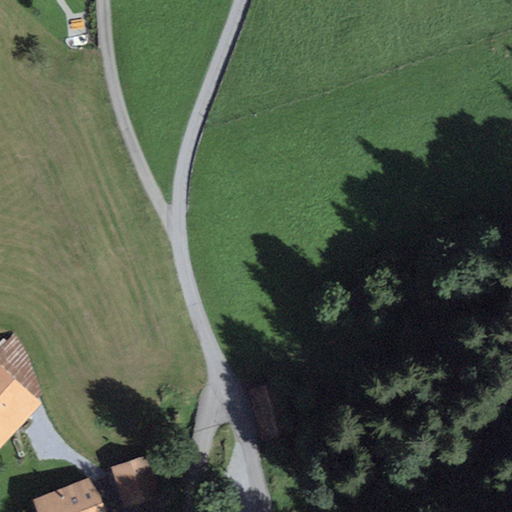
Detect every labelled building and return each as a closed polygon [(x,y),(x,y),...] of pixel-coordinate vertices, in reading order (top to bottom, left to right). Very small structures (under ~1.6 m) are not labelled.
[(376,314),(360,283),(339,294),(356,325),(376,314)] [(0,341),(0,453),(47,396),(12,327),(0,341)] [(295,433),(281,379),(250,387),(264,441),(295,433)] [(165,494),(151,451),(116,463),(131,506),(165,494)] [(47,511),(111,511),(97,474),(41,495),(47,511)]
